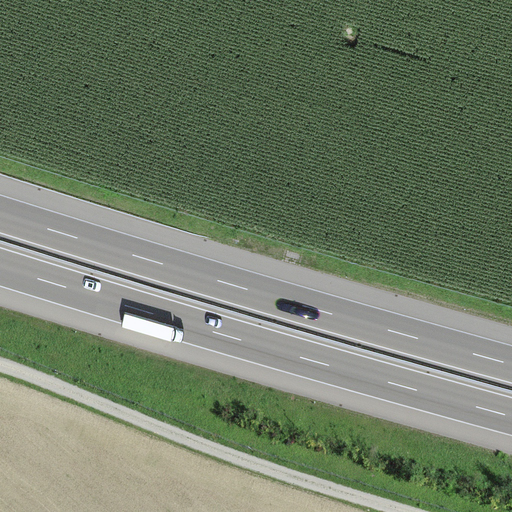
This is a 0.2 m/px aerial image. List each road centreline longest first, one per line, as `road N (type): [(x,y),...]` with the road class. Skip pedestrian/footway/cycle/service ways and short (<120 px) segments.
road 1 (motorway): [(511,364),(0,214)]
road 2 (motorway): [(0,267),(511,416)]
road 3 (track): [(0,364),(230,455),(408,511)]
